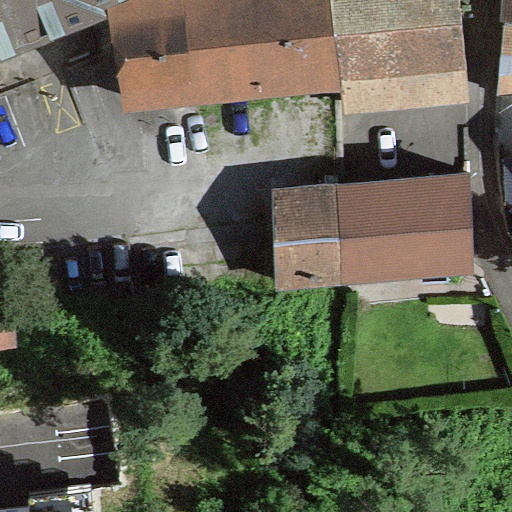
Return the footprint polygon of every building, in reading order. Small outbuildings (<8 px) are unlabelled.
[(0,0),(0,37),(90,0),(0,0)] [(111,0),(127,91),(340,67),(332,0),(111,0)] [(332,0),(340,67),(468,54),(462,0),(332,0)] [(502,86),(509,86),(511,85),(511,23),(508,23),(502,86)] [(344,176),(344,266),(425,260),(424,265),(448,263),(448,256),(473,255),(471,164),(344,176)] [(276,271),(344,266),(344,176),(276,183),(276,271)] [(0,331),(15,331),(14,295),(0,295),(0,331)] [(0,471),(0,511),(102,511),(91,461),(0,471)]
